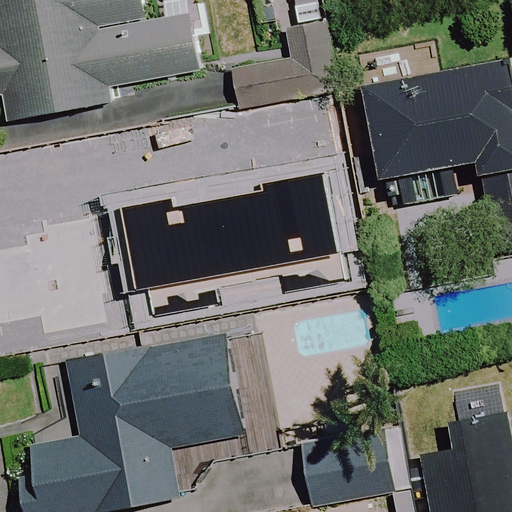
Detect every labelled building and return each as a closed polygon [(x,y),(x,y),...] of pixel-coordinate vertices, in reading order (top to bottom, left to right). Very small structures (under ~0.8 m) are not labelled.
[(153,27),(148,0),(0,0),(0,109),(3,125),(116,103),(113,88),(192,73),(182,21),(153,27)] [(373,96),(389,181),(482,163),(485,179),(511,173),(511,93),(508,70),(373,96)] [(94,164),(76,249),(12,281),(41,340),(106,308),(153,318),(183,183),(94,164)] [(276,432),(258,320),(71,351),(85,439),(37,447),(40,461),(20,464),(27,511),(111,511),(181,501),(173,449),(276,432)] [(511,511),(511,479),(499,416),(452,426),(459,460),(427,466),(436,511),(511,511)] [(399,498),(391,436),(309,447),(317,508),(399,498)]
